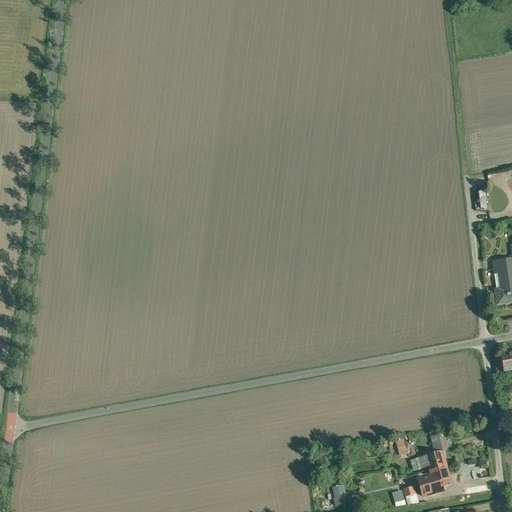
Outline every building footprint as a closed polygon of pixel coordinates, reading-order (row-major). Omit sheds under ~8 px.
[(487,191),(480,192),(481,209),(488,208),(487,191)] [(511,259),(493,262),(494,275),(501,274),(504,290),(495,291),(497,305),(511,302),(511,259)] [(511,353),(501,355),(504,372),(511,370),(511,353)] [(435,450),(443,448),(440,436),(432,438),(435,450)] [(406,439),(396,442),(400,456),(410,453),(406,439)] [(442,452),(416,459),(419,469),(428,467),(429,472),(446,467),(442,452)] [(429,472),(430,476),(418,480),(423,497),(443,491),(442,485),(451,482),(447,467),(446,467),(429,472)] [(344,496),(347,495),(344,484),(332,488),(337,507),(346,505),(344,496)] [(414,487),(404,490),(405,498),(406,497),(416,494),(414,487)] [(397,508),(407,505),(403,490),(392,493),(397,508)] [(416,494),(406,497),(408,505),(418,503),(416,494)]
